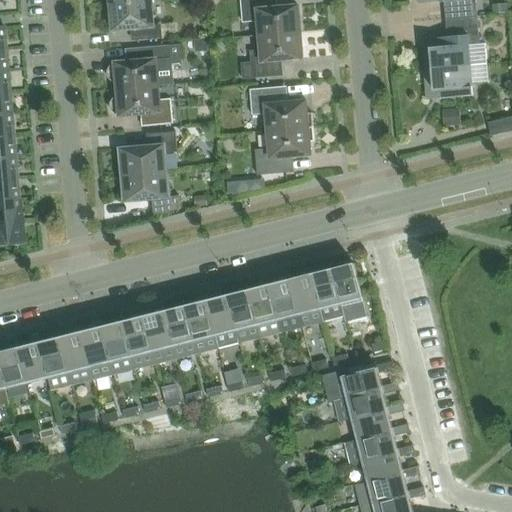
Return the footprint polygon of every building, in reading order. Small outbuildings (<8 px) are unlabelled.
[(154,26),(151,0),(150,0),(110,4),(113,31),(136,29),(137,40),(162,38),(161,25),(154,26)] [(260,36),(301,32),(298,6),(277,8),(276,0),(240,0),(243,22),(259,21),(260,36)] [(444,2),(446,20),(477,17),(475,0),(429,0),(430,3),(444,2)] [(507,5),(492,7),(493,16),(508,15),(507,5)] [(447,37),(433,38),(434,48),(430,48),(432,69),(471,65),(469,45),(480,44),(477,17),(446,20),(447,37)] [(303,58),(301,32),(260,36),(261,50),(250,51),(251,62),(242,63),(243,79),(268,77),(267,61),(303,58)] [(117,82),(118,89),(158,86),(157,69),(173,68),(171,45),(135,49),(136,61),(115,63),(115,64),(114,64),(112,65),(111,66),(109,67),(108,68),(108,70),(107,71),(107,73),(107,75),(108,76),(108,78),(109,79),(111,80),(112,81),(114,82),(115,82),(117,82)] [(471,65),(432,69),(434,90),(438,90),(438,99),(473,96),(471,65)] [(0,70),(0,92),(9,92),(8,70),(0,70)] [(160,100),(158,86),(118,89),(118,96),(117,97),(115,97),(114,98),(112,99),(111,101),(111,102),(110,104),(110,106),(110,107),(111,109),(111,111),(112,112),(114,113),(115,114),(117,115),(118,115),(120,115),(141,114),(142,126),(173,124),(171,99),(160,100)] [(268,131),(314,127),(313,113),(308,113),(307,101),(280,103),(279,87),(250,90),(253,115),(266,114),(268,131)] [(9,92),(0,92),(0,114),(11,114),(9,92)] [(442,112),(443,128),(460,126),(459,110),(442,112)] [(0,114),(0,136),(13,135),(11,114),(0,114)] [(511,116),(488,123),(491,136),(511,130),(511,116)] [(140,117),(119,121),(120,129),(141,126),(140,117)] [(315,142),(314,127),(268,131),(269,149),(255,150),(258,176),(287,173),(285,157),(311,155),(310,142),(315,142)] [(121,154),(123,175),(167,171),(165,153),(178,152),(176,132),(146,134),(147,146),(126,148),(121,154)] [(13,135),(0,136),(0,158),(15,157),(13,135)] [(0,158),(0,179),(17,179),(15,157),(0,158)] [(169,197),(167,171),(123,175),(125,197),(131,202),(152,200),(153,216),(180,210),(179,196),(169,197)] [(17,179),(0,179),(0,201),(19,200),(17,179)] [(207,197),(195,197),(195,206),(207,206),(207,197)] [(0,201),(0,223),(21,222),(19,200),(0,201)] [(21,222),(0,223),(0,245),(23,244),(21,222)] [(354,263),(333,269),(346,322),(368,317),(354,263)] [(346,322),(333,269),(312,274),(321,308),(319,309),(322,321),(343,316),(345,323),(346,322)] [(312,274),(291,279),(299,313),(303,327),(322,322),(322,321),(319,309),(321,308),(312,274)] [(291,279),(270,284),(278,319),(299,313),(291,279)] [(270,284),(249,290),(261,338),(282,332),(278,319),(270,284)] [(261,338),(249,290),(228,295),(240,343),(261,338)] [(228,295),(207,300),(219,348),(240,343),(228,295)] [(219,348),(207,300),(186,305),(198,353),(219,348)] [(186,305),(165,311),(177,359),(198,353),(186,305)] [(177,359),(165,311),(144,316),(152,350),(156,364),(177,359)] [(144,316),(123,321),(131,356),(152,350),(144,316)] [(131,356),(123,321),(102,327),(102,330),(114,375),(135,369),(131,356)] [(102,327),(81,332),(93,380),(114,375),(102,330),(102,327)] [(93,380),(81,332),(60,337),(72,385),(93,380)] [(51,390),(72,385),(60,337),(39,342),(47,377),(51,390)] [(389,348),(387,340),(372,344),(374,352),(389,348)] [(39,342),(18,348),(26,382),(47,377),(39,342)] [(26,382),(18,348),(0,352),(0,366),(5,387),(6,387),(26,382)] [(332,358),(334,366),(350,362),(348,354),(332,358)] [(314,371),(329,367),(327,359),(312,363),(314,371)] [(334,398),(382,386),(379,374),(395,370),(392,361),(376,365),(376,367),(349,374),(348,369),(325,375),(331,399),(334,398)] [(293,376),(308,372),(306,364),(291,368),(293,376)] [(5,387),(0,366),(0,406),(10,404),(6,387),(5,387)] [(272,382),(287,378),(285,370),(270,373),(272,382)] [(251,387),(266,383),(264,375),(249,379),(251,387)] [(230,392),(245,388),(243,380),(228,384),(230,392)] [(353,416),(388,407),(384,394),(400,390),(398,382),(382,386),(334,398),(339,419),(353,416)] [(209,397),(224,394),(222,385),(207,389),(209,397)] [(188,403),(203,399),(201,391),(186,394),(188,403)] [(167,408),(182,404),(180,396),(165,400),(167,408)] [(146,413),(161,409),(159,401),(144,405),(146,413)] [(359,437),(393,428),(390,415),(405,411),(403,403),(388,407),(353,416),(359,437)] [(125,418),(140,414),(138,406),(123,410),(125,418)] [(104,424),(119,420),(117,412),(102,415),(104,424)] [(83,429),(98,425),(96,417),(81,421),(83,429)] [(62,434),(77,430),(75,422),(60,426),(62,434)] [(364,457),(398,449),(395,436),(410,432),(408,424),(393,428),(359,437),(344,440),(350,461),(364,457)] [(41,439),(57,436),(54,427),(39,431),(41,439)] [(20,445),(36,441),(34,433),(18,436),(20,445)] [(9,454),(17,452),(15,446),(13,437),(5,439),(9,454)] [(369,478),(403,470),(400,457),(415,453),(413,445),(398,449),(364,457),(369,478)] [(360,503),(409,491),(405,478),(421,474),(419,466),(403,470),(369,478),(355,482),(360,503)] [(412,511),(414,511),(411,499),(426,495),(424,487),(409,491),(360,503),(362,511),(412,511)]
